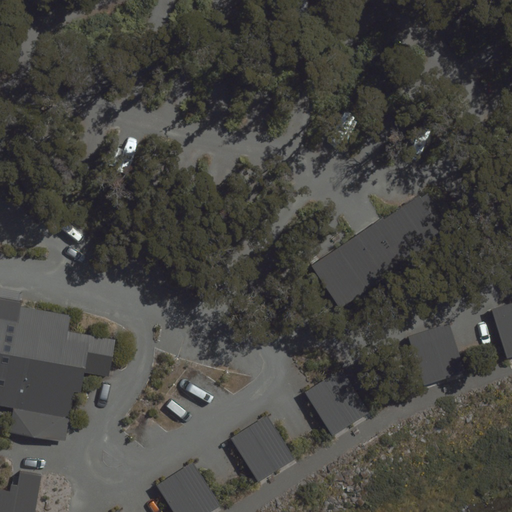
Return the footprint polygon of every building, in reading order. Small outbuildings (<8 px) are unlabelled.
[(473,158),(309,264),(338,310),(503,203),(473,158)] [(0,406),(14,409),(10,431),(65,440),(73,390),(81,391),(84,372),(108,376),(115,340),(69,332),(72,313),(10,303),(0,301),(0,406)] [(511,304),(493,311),(509,358),(511,357),(511,304)] [(448,324),(410,336),(426,383),(463,371),(448,324)] [(341,371),(306,396),(335,436),(370,411),(341,371)] [(266,415),(231,439),(259,480),(294,456),(266,415)] [(193,463),(158,487),(174,511),(211,511),(222,505),(193,463)] [(0,511),(37,511),(43,477),(22,473),(20,485),(13,484),(12,490),(0,488),(0,511)]
